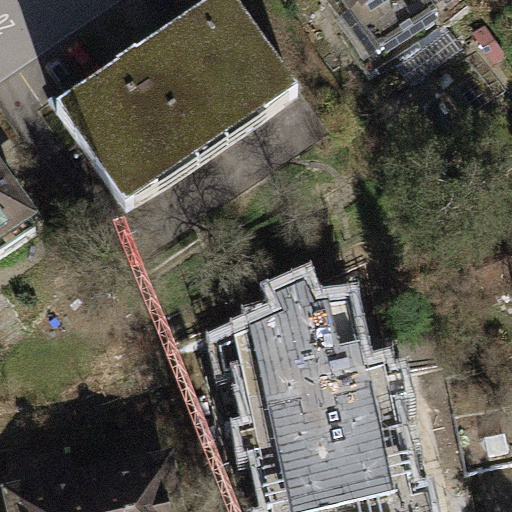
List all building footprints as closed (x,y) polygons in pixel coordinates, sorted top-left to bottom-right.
[(301,100),(233,0),(230,0),(59,116),(128,218),(158,198),(150,186),(261,111),(269,122),(301,100)] [(438,16),(426,0),(343,0),(381,55),(438,16)] [(0,180),(0,264),(39,238),(0,180)] [(511,289),(511,269),(485,279),(492,297),(511,289)] [(415,511),(390,380),(251,407),(272,511),(415,511)] [(511,406),(458,418),(470,474),(511,464),(511,406)] [(173,511),(165,473),(92,488),(96,511),(173,511)] [(96,511),(92,488),(17,503),(18,511),(96,511)]
